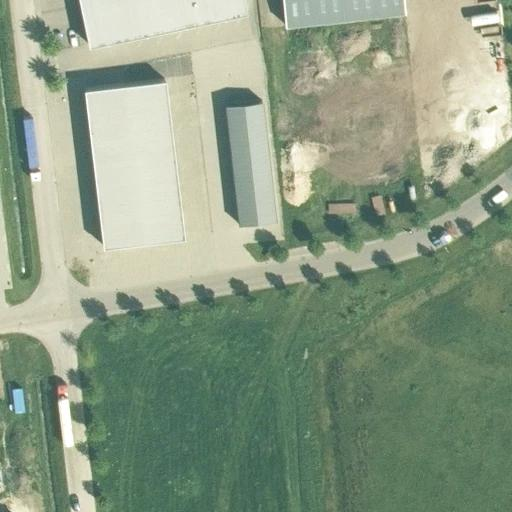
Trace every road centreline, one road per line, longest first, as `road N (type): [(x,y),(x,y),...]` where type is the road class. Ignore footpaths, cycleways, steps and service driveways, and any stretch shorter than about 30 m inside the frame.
road 1 (unclassified): [(58,310),(390,250),(433,234),(511,181)]
road 2 (unclassified): [(19,0),(58,310)]
road 3 (unclassified): [(58,310),(82,511)]
